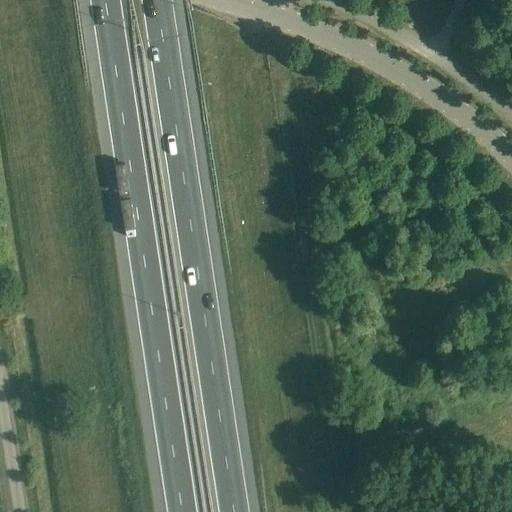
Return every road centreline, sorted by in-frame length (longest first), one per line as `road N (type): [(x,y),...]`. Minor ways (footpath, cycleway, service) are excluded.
road 1 (motorway): [(104,0),(183,511)]
road 2 (motorway): [(235,511),(156,0)]
road 3 (tertiary): [(205,0),(350,52),(403,80),(511,164)]
road 4 (unclassified): [(18,511),(0,390)]
